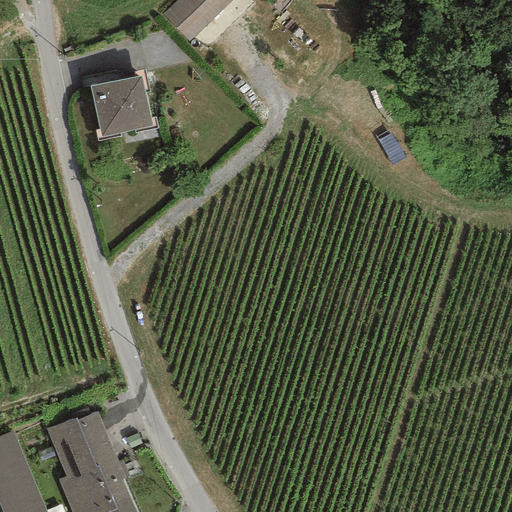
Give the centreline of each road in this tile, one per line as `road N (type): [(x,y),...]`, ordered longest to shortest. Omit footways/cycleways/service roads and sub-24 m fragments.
road 1 (unclassified): [(38,0),(98,280),(137,383),(207,511)]
road 2 (track): [(98,280),(271,131),(283,98),(310,106),(403,183),(444,206),(511,216)]
